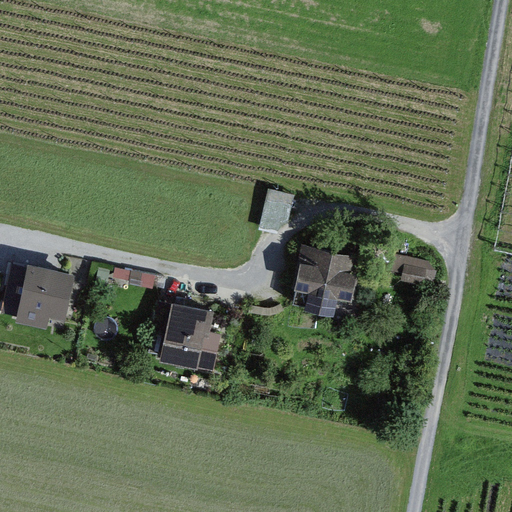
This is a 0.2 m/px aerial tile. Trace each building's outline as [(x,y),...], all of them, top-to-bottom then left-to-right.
[(286,227),(295,194),(273,189),(265,222),(286,227)] [(353,266),(302,252),(288,299),(340,314),(353,266)] [(410,257),(410,274),(428,274),(428,257),(410,257)] [(71,272),(22,259),(8,313),(57,326),(71,272)] [(205,311),(167,302),(155,354),(193,363),(205,311)]
